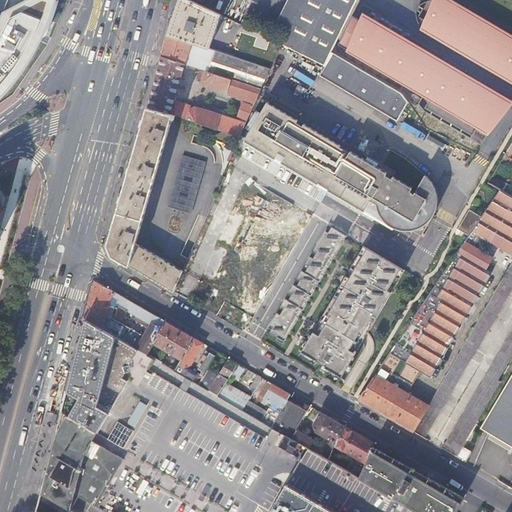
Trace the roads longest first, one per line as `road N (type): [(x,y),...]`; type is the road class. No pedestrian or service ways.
road 1 (residential): [(73,255),(511,503)]
road 2 (primary): [(0,511),(73,255)]
road 3 (primary): [(46,246),(1,416)]
road 4 (primary): [(73,255),(116,108)]
